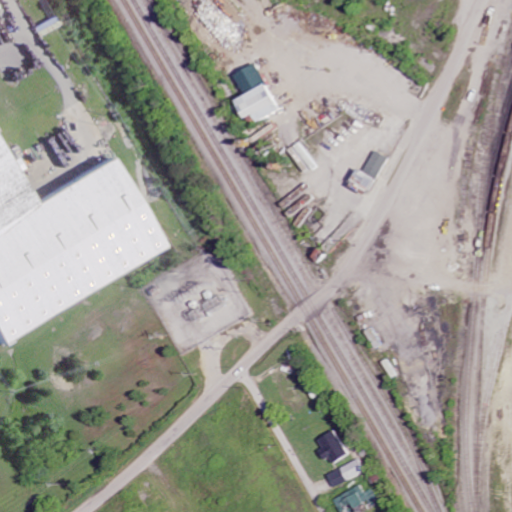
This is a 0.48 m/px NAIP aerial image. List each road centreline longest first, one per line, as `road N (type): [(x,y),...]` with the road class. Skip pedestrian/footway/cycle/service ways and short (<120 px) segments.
road 1 (residential): [(86,511),(351,266),(410,162),(484,0)]
road 2 (residential): [(324,511),(240,370)]
